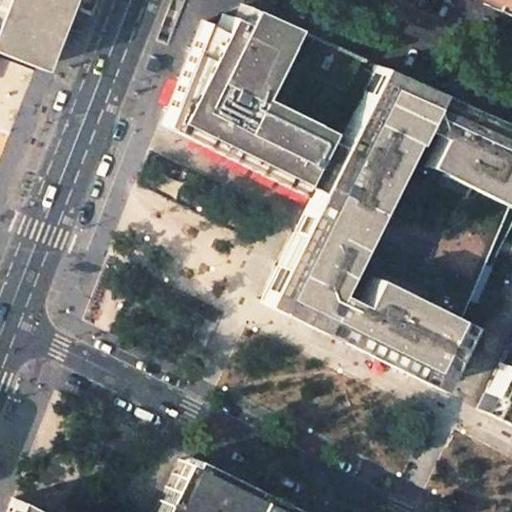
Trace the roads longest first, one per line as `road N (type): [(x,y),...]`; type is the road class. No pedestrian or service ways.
road 1 (unclassified): [(7,322),(57,355),(381,511)]
road 2 (secondary): [(7,322),(133,0)]
road 3 (unclassified): [(511,60),(366,0)]
